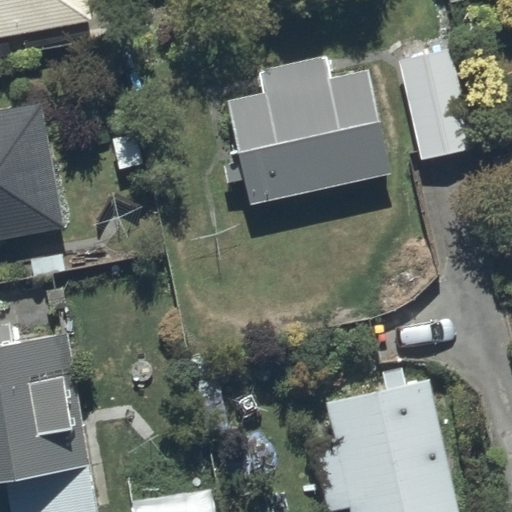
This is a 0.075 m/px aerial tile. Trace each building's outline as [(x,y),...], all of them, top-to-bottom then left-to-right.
[(0,0),(0,21),(90,7),(88,0),(0,0)] [(452,33),(397,47),(420,148),(475,136),(452,33)] [(393,159),(370,51),(332,63),(327,41),(259,56),(263,74),(228,82),(241,144),(223,148),(228,171),(245,167),(250,189),(393,159)] [(0,227),(64,215),(40,89),(0,96),(0,227)] [(511,228),(511,143),(493,148),(510,229),(511,228)] [(8,511),(97,511),(61,301),(0,311),(0,467),(1,468),(8,511)] [(442,511),(460,508),(429,363),(404,365),(401,350),(380,354),(384,371),(325,384),(334,427),(312,432),(327,500),(350,495),(353,511),(442,511)]
